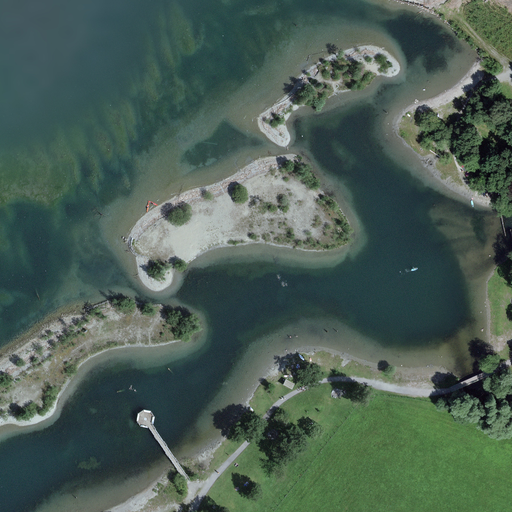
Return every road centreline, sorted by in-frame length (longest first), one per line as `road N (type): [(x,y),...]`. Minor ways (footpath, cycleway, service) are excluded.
road 1 (track): [(190,511),(276,405),(297,391),(342,378),(430,394),(511,361)]
road 2 (track): [(511,76),(473,91),(455,122),(454,154),(480,188),(511,205)]
